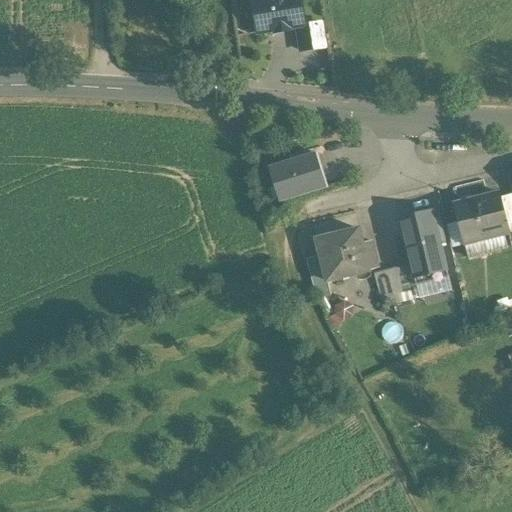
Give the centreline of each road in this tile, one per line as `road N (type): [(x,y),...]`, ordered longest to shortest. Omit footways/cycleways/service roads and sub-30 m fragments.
road 1 (tertiary): [(0,87),(511,125)]
road 2 (track): [(296,216),(287,232),(288,271),(416,511)]
road 3 (track): [(320,339),(310,349),(308,403),(294,435),(204,511)]
